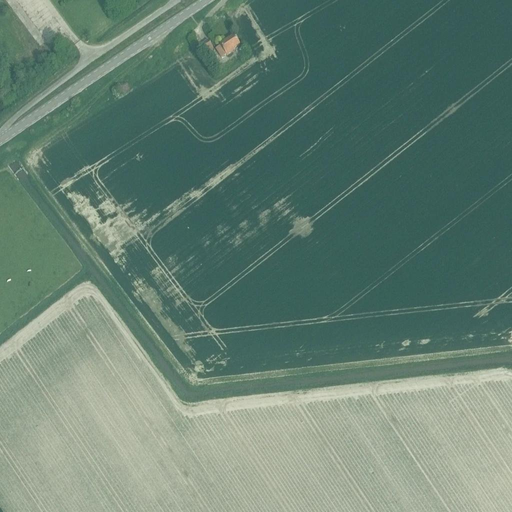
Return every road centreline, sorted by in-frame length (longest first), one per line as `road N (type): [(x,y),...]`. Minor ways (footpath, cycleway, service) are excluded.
road 1 (tertiary): [(0,140),(206,0)]
road 2 (unclassified): [(0,139),(34,100),(176,0)]
